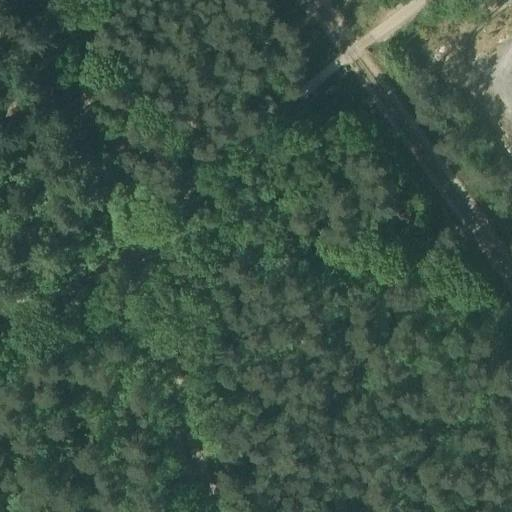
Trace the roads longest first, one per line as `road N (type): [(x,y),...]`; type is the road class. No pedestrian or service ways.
road 1 (track): [(220,511),(127,235)]
road 2 (track): [(127,235),(351,54)]
road 3 (track): [(127,235),(57,0)]
